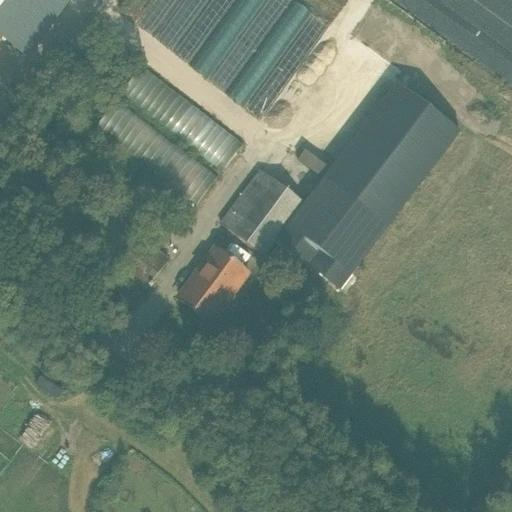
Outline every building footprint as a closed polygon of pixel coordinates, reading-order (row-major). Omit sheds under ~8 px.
[(0,0),(0,39),(28,61),(73,0),(0,0)] [(459,133),(395,84),(274,243),(338,292),(459,133)] [(218,227),(261,259),(301,207),(258,174),(218,227)] [(82,240),(145,290),(168,261),(106,211),(82,240)] [(179,303),(206,323),(223,301),(227,304),(247,277),(212,251),(192,278),(196,281),(179,303)]
